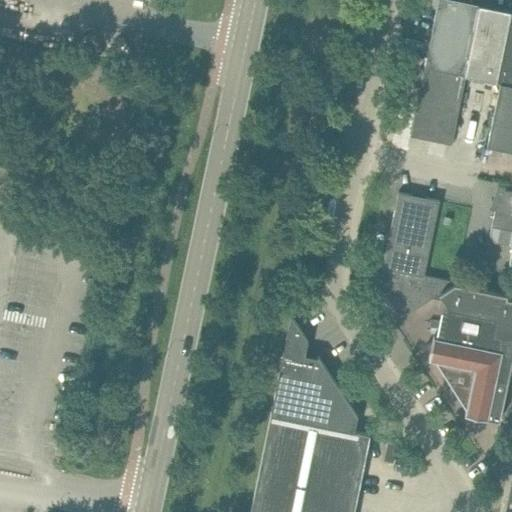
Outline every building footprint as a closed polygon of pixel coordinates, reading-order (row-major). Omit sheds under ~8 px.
[(466,75),(480,4),(459,0),(437,0),(424,66),(466,75)] [(511,11),(480,4),(466,75),(496,81),(511,11)] [(451,143),(466,75),(424,66),(410,135),(451,143)] [(511,150),(511,84),(500,82),(487,145),(511,150)] [(511,262),(511,191),(499,189),(489,234),(494,242),(511,245),(511,247),(509,262),(511,262)] [(398,191),(379,281),(402,317),(433,297),(455,283),(455,281),(424,275),(439,200),(398,191)] [(499,420),(511,359),(511,298),(507,297),(507,294),(455,283),(433,297),(443,299),(445,304),(439,336),(433,335),(432,340),(425,345),(430,352),(429,357),(435,359),(466,407),(465,413),(470,414),(475,421),(482,416),(499,420)] [(291,315),(270,413),(354,432),(354,430),(358,415),(319,356),(305,354),(305,352),(308,340),(292,316),(291,315)] [(270,413),(250,511),(353,511),(369,437),(370,434),(354,430),(354,432),(270,413)]
